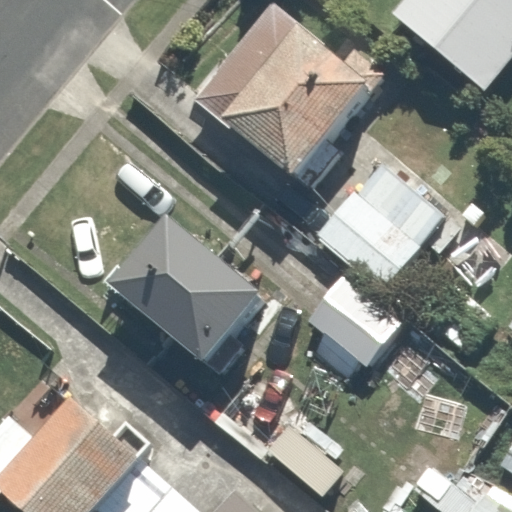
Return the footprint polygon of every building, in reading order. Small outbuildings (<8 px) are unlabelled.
[(490,320),(511,337),(511,238),(356,115),(374,93),(388,75),(354,48),(340,66),(257,0),(254,0),(180,95),(279,174),(259,200),(379,295),(422,242),(455,269),(413,322),(459,359),(490,320)] [(511,68),(511,0),(401,0),(385,21),(487,100),(505,77),(511,68)] [(208,384),(274,306),(166,215),(100,293),(208,384)] [(338,267),(296,317),(361,373),(404,324),(338,267)] [(325,511),(194,401),(86,310),(0,411),(0,497),(17,511),(208,511),(231,486),(261,511),(325,511)] [(429,463),(409,492),(437,511),(511,511),(511,501),(467,470),(458,483),(429,463)] [(208,511),(261,511),(231,486),(208,511)]
